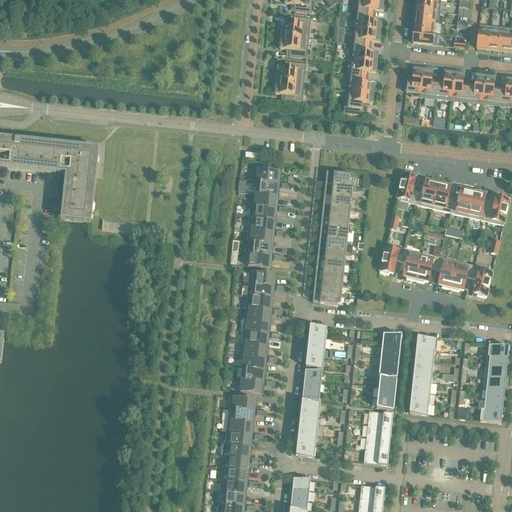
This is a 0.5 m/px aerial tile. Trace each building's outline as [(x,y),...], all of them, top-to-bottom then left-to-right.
[(312,0),(285,0),(285,5),(294,6),(294,12),(311,14),(312,0)] [(356,0),(354,16),(372,18),(373,12),(382,13),(383,3),(356,0)] [(417,1),(416,12),(439,14),(441,3),(417,1)] [(416,12),(415,22),(438,25),(439,14),(416,12)] [(357,17),(356,32),(380,34),(381,25),(371,24),(372,18),(354,16),(357,17)] [(279,30),(279,37),(308,40),(310,21),(293,19),(292,25),(283,24),(282,30),(279,30)] [(415,22),(414,33),(437,36),(437,35),(434,35),(435,25),(438,25),(415,22)] [(477,50),(488,52),(490,28),(479,27),(477,50)] [(488,52),(499,53),(501,29),(490,28),(488,52)] [(499,53),(509,54),(511,30),(501,29),(499,53)] [(351,46),(351,47),(369,49),(369,43),(379,44),(380,34),(356,32),(354,47),(351,46)] [(437,36),(414,33),(412,44),(436,47),(437,36)] [(308,40),(279,37),(278,44),(281,45),(280,50),(289,51),(289,58),(306,60),(308,40)] [(351,47),(349,62),(376,65),(377,56),(368,55),(369,49),(351,47)] [(347,77),(347,78),(365,80),(366,74),(375,75),(376,65),(349,62),(349,63),(352,63),(351,78),(347,77)] [(275,75),(274,82),(303,85),(305,66),(288,64),(287,70),(278,69),(277,75),(275,75)] [(411,98),(420,99),(423,72),(414,71),(413,80),(408,80),(406,94),(411,95),(411,98)] [(420,99),(436,101),(438,83),(432,82),(433,73),(423,72),(420,99)] [(436,101),(451,102),(454,75),(445,74),(444,84),(438,83),(436,101)] [(451,102),(467,104),(469,86),(463,86),(464,76),(454,75),(451,102)] [(467,104),(482,106),(485,78),(476,77),(475,87),(469,86),(467,104)] [(347,78),(346,93),(373,96),(374,87),(365,86),(365,80),(347,78)] [(482,106),(498,107),(500,90),(494,89),(495,79),(485,78),(482,106)] [(498,107),(511,108),(511,81),(507,81),(506,90),(500,90),(498,107)] [(303,85),(274,82),(273,90),(276,90),(275,95),(284,96),(284,103),(301,105),(303,85)] [(373,96),(346,93),(346,94),(345,94),(345,97),(345,98),(344,109),(347,110),(347,116),(359,117),(360,111),(362,111),(363,105),(372,106),(373,96)] [(433,129),(444,130),(445,120),(434,119),(433,129)] [(98,152),(3,141),(0,165),(0,166),(10,167),(48,171),(59,172),(69,174),(64,221),(90,224),(98,152)] [(254,171),(253,184),(277,186),(277,183),(279,183),(280,173),(272,172),(272,173),(254,171)] [(396,202),(414,207),(417,194),(412,193),(415,180),(412,179),(412,177),(403,175),(396,202)] [(336,177),(335,188),(356,190),(357,188),(352,188),(353,178),(334,176),(334,177),(336,177)] [(414,207),(432,211),(439,183),(430,181),(429,183),(426,182),(423,195),(417,194),(414,207)] [(432,211),(450,215),(453,203),(447,201),(450,188),(447,187),(448,185),(439,183),(432,211)] [(257,186),(256,196),(277,198),(278,190),(276,189),(277,186),(253,184),(254,184),(254,186),(257,186)] [(335,188),(334,198),(351,200),(352,192),(356,192),(356,190),(335,188)] [(450,215),(467,219),(474,191),(465,189),(464,192),(461,191),(458,204),(453,203),(450,215)] [(467,219),(485,223),(488,211),(482,210),(485,197),(482,196),(483,193),(474,191),(467,219)] [(250,207),(274,210),(275,207),(276,207),(277,198),(256,196),(255,206),(252,205),(251,207),(250,207)] [(334,198),(332,209),(350,211),(351,203),(355,203),(355,201),(351,200),(334,198)] [(488,211),(485,223),(503,228),(510,200),(500,198),(500,200),(496,199),(493,212),(488,211)] [(250,207),(249,219),(275,222),(276,213),(274,213),(274,210),(250,207)] [(332,209),(331,220),(349,222),(350,213),(354,214),(354,211),(350,211),(332,209)] [(249,219),(248,231),(272,234),(272,231),(274,231),(275,222),(249,219)] [(331,220),(330,230),(348,232),(348,224),(353,225),(353,222),(349,222),(331,220)] [(447,228),(445,235),(463,240),(465,232),(447,228)] [(330,230),(329,241),(346,243),(347,235),(351,235),(352,233),(348,232),(330,230)] [(248,231),(247,243),(272,246),(273,237),(271,237),(272,234),(248,231)] [(329,241),(328,252),(345,254),(346,246),(350,246),(351,244),(346,243),(329,241)] [(247,253),(247,255),(269,258),(269,255),(271,255),(272,246),(247,243),(247,244),(250,244),(249,253),(247,253)] [(396,262),(401,264),(404,251),(398,250),(397,253),(385,250),(379,275),(389,277),(389,274),(392,275),(396,262)] [(406,281),(415,283),(422,255),(404,251),(401,264),(407,265),(403,278),(407,279),(406,281)] [(328,252),(327,263),(344,265),(345,256),(349,257),(349,254),(345,254),(328,252)] [(269,258),(247,255),(246,258),(249,258),(248,268),(250,268),(270,270),(271,261),(269,261),(269,258)] [(431,271),(436,272),(439,259),(422,255),(415,283),(424,285),(424,283),(428,284),(431,271)] [(441,289),(450,291),(457,264),(456,263),(456,267),(445,264),(445,261),(439,259),(436,272),(442,273),(439,286),(442,287),(441,289)] [(327,263),(325,273),(343,275),(344,267),(348,268),(348,265),(344,265),(327,263)] [(466,279),(471,280),(474,268),(457,264),(450,291),(459,293),(460,291),(463,292),(466,279)] [(474,268),(471,280),(477,282),(474,294),(477,295),(477,298),(486,300),(492,272),(474,268)] [(325,273),(324,284),(342,286),(343,278),(347,278),(347,276),(343,275),(325,273)] [(249,274),(248,286),(272,288),(272,285),(274,286),(275,276),(269,276),(249,274)] [(324,284),(323,295),(341,297),(342,289),(346,289),(346,287),(342,286),(324,284)] [(248,286),(247,298),(273,301),(273,292),(271,292),(272,288),(248,286)] [(345,297),(341,297),(323,295),(322,305),(320,305),(320,306),(339,308),(340,299),(344,300),(345,297)] [(247,298),(246,310),(269,312),(270,309),(272,309),(273,301),(247,298)] [(242,321),(270,324),(271,316),(269,315),(269,312),(246,310),(245,310),(246,310),(246,312),(249,313),(248,322),(242,321)] [(242,321),(241,333),(267,336),(267,333),(269,333),(270,324),(242,321)] [(310,328),(309,338),(326,340),(327,330),(310,328)] [(243,334),(242,346),(267,348),(268,340),(266,339),(267,336),(241,333),(241,334),(243,334)] [(383,336),(382,347),(400,349),(402,338),(383,336)] [(309,338),(308,349),(325,351),(326,340),(309,338)] [(417,340),(416,350),(436,353),(437,342),(417,340)] [(242,346),(240,357),(264,360),(264,357),(266,357),(267,348),(242,346)] [(382,347),(381,358),(399,360),(400,349),(382,347)] [(486,358),(508,360),(509,349),(489,347),(488,357),(488,358),(486,358)] [(308,349),(307,359),(324,361),(325,351),(308,349)] [(416,350),(415,361),(433,363),(434,353),(436,353),(416,350)] [(244,360),(243,370),(265,372),(266,363),(264,363),(264,360),(240,357),(240,358),(241,358),(241,360),(244,360)] [(381,358),(380,369),(398,371),(399,360),(381,358)] [(486,358),(485,369),(507,371),(508,360),(486,358)] [(324,361),(307,359),(306,370),(322,371),(324,361)] [(415,361),(414,372),(432,374),(433,363),(415,361)] [(380,369),(379,379),(397,381),(398,371),(380,369)] [(485,369),(484,380),(505,382),(507,371),(485,369)] [(239,379),(239,381),(261,384),(262,381),(264,381),(265,372),(243,370),(242,380),(239,379)] [(305,372),(304,383),(321,385),(322,374),(305,372)] [(414,372),(413,383),(431,385),(432,374),(414,372)] [(380,380),(379,390),(396,392),(397,381),(379,379),(378,380),(380,380)] [(484,380),(483,391),(504,393),(505,382),(484,380)] [(261,384),(239,381),(239,384),(241,384),(240,394),(256,396),(262,396),(263,387),(261,387),(261,384)] [(304,383),(303,393),(320,395),(321,385),(304,383)] [(413,383),(412,394),(430,396),(431,385),(413,383)] [(379,390),(378,400),(395,402),(396,392),(379,390)] [(486,391),(485,402),(503,404),(504,393),(483,391),(486,391)] [(303,393),(302,404),(320,406),(320,405),(319,405),(320,395),(303,393)] [(412,394),(410,405),(429,407),(430,396),(412,394)] [(230,398),(229,411),(252,413),(253,410),(255,410),(256,401),(230,398)] [(395,402),(378,400),(377,410),(393,412),(395,402)] [(481,412),(502,415),(503,404),(485,402),(484,412),(481,412)] [(302,404),(301,414),(319,416),(320,406),(302,404)] [(429,407),(410,405),(409,416),(427,418),(429,407)] [(457,421),(465,422),(466,418),(470,418),(471,412),(466,412),(467,410),(458,409),(457,421)] [(229,411),(227,423),(253,425),(254,417),(252,416),(252,413),(229,411)] [(502,415),(481,412),(480,423),(501,425),(502,415)] [(301,414),(300,425),(318,427),(319,416),(301,414)] [(369,414),(368,427),(392,430),(393,416),(369,414)] [(227,423),(226,435),(250,437),(250,434),(252,434),(253,425),(227,423)] [(300,425),(298,436),(317,438),(318,427),(300,425)] [(368,427),(366,439),(390,442),(392,430),(368,427)] [(223,446),(250,449),(251,440),(249,440),(250,437),(226,435),(225,446),(223,446)] [(298,436),(297,447),(315,449),(317,438),(298,436)] [(366,439),(365,452),(389,455),(390,442),(366,439)] [(223,446),(221,458),(247,461),(248,458),(249,458),(250,449),(223,446)] [(315,449),(297,447),(296,458),(314,460),(315,449)] [(389,455),(365,452),(364,465),(387,468),(389,455)] [(222,470),(248,473),(249,464),(247,464),(247,461),(221,458),(221,459),(224,459),(224,461),(227,461),(226,470),(222,470)] [(222,470),(221,482),(245,485),(245,482),(247,482),(248,473),(222,470)] [(293,481),(292,491),(309,493),(310,483),(293,481)] [(221,482),(220,494),(245,497),(246,488),(244,488),(245,485),(221,482)] [(361,488),(360,501),(384,503),(385,491),(361,488)] [(292,491),(291,502),(308,503),(309,493),(292,491)] [(220,504),(220,506),(242,509),(242,506),(244,506),(245,497),(220,494),(219,495),(223,495),(222,504),(220,504)] [(360,501),(358,511),(382,511),(384,503),(360,501)] [(291,502),(290,511),(307,511),(308,503),(291,502)]
